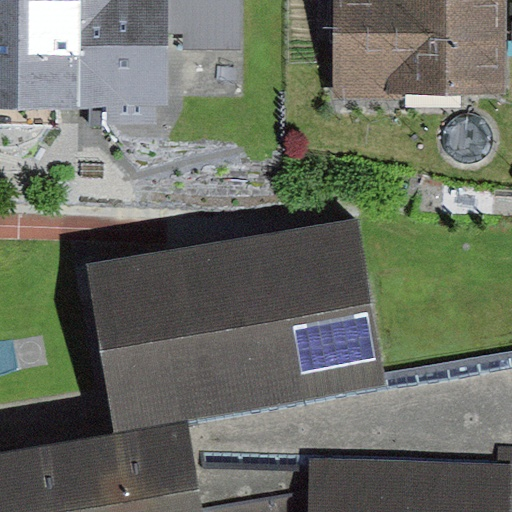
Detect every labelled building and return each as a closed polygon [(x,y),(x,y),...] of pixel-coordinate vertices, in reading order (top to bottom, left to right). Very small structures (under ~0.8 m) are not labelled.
[(0,0),(0,118),(75,120),(78,0),(0,0)] [(78,0),(75,120),(172,124),(172,53),(243,53),(242,0),(78,0)] [(504,0),(335,0),(337,98),(506,96),(504,0)] [(339,230),(65,276),(91,433),(365,387),(339,230)] [(0,511),(169,511),(157,434),(0,460),(0,511)] [(477,471),(287,466),(285,511),(511,511),(511,455),(478,455),(477,471)]
